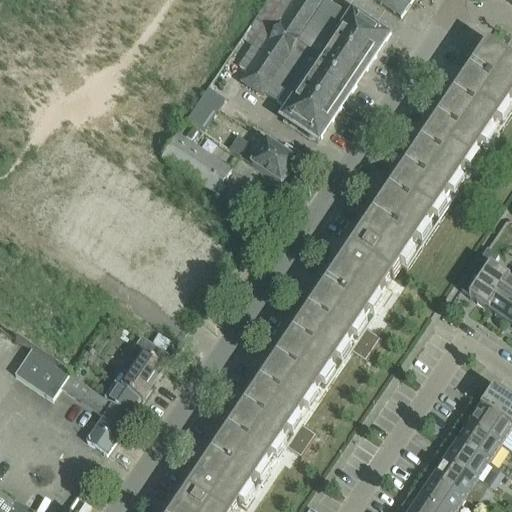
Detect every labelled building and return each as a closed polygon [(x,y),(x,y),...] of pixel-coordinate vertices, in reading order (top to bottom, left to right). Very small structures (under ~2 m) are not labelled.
[(289,11),(296,0),(268,0),(241,41),(251,48),(238,68),(247,74),(255,62),(272,37),(289,11)] [(255,62),(247,74),(240,85),(262,100),(265,96),(295,52),(327,4),(321,0),(296,0),(289,11),(272,37),(255,62)] [(374,0),(373,2),(400,20),(401,19),(413,0),(374,0)] [(295,52),(320,69),(337,43),(351,21),(349,19),(327,4),(295,52)] [(388,40),(353,17),(351,21),(337,43),(371,65),(388,40)] [(371,65),(337,43),(320,69),(353,91),(371,65)] [(393,281),(511,103),(511,62),(489,47),(482,56),(487,59),(369,234),(364,231),(343,262),(383,288),(390,279),(393,281)] [(304,94),(320,69),(295,52),(265,96),(287,110),(291,113),(304,94)] [(353,91),(320,69),(304,94),(336,116),(353,91)] [(211,90),(189,122),(206,134),(228,102),(211,90)] [(336,116),(304,94),(291,113),(283,124),(308,141),(311,137),(319,142),(336,116)] [(232,173),(178,137),(162,161),(217,197),(232,173)] [(240,159),(249,146),(238,139),(229,152),(240,159)] [(306,161),(287,148),(284,152),(267,140),(250,166),(286,191),(293,182),(292,181),(288,187),(283,184),(293,170),(298,173),(306,161)] [(510,281),(492,269),(499,259),(488,251),(460,292),(471,298),(469,300),(488,313),(510,281)] [(245,511),(392,294),(387,291),(383,288),(343,262),(197,480),(237,506),(245,511)] [(506,325),(511,316),(511,277),(510,281),(488,313),(506,325)] [(116,386),(105,403),(129,419),(140,402),(144,405),(166,372),(163,370),(170,360),(140,340),(133,350),(126,360),(136,367),(120,389),(116,386)] [(32,353),(16,378),(53,404),(61,392),(103,419),(86,445),(106,458),(132,420),(129,419),(105,403),(70,380),(71,379),(32,353)] [(511,429),(511,401),(495,390),(482,409),(511,429)] [(502,449),(511,433),(511,429),(482,409),(470,427),(502,449)] [(490,467),(502,449),(470,427),(458,445),(490,467)] [(458,445),(446,463),(489,492),(501,474),(490,467),(458,445)] [(489,492),(446,463),(434,481),(466,502),(477,510),(489,492)] [(233,511),(237,506),(197,480),(177,510),(178,511),(233,511)] [(459,511),(466,502),(434,481),(421,499),(440,511),(459,511)] [(440,511),(421,499),(412,511),(440,511)] [(0,511),(16,511),(0,501),(0,511)]
